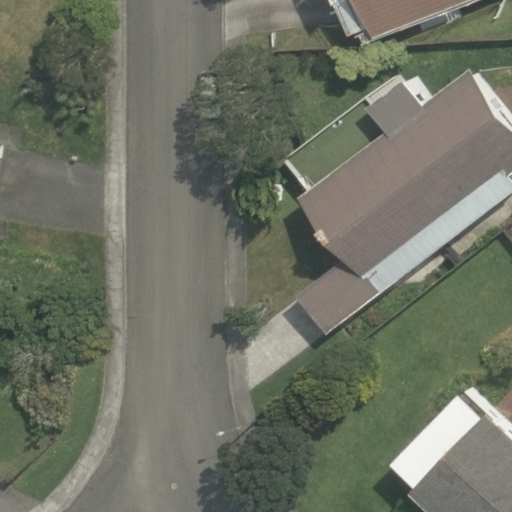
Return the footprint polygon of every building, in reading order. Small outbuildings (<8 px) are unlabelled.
[(383,0),(397,36),(489,0),(383,0)] [(511,204),(511,94),(491,67),(445,102),(426,77),(391,104),(411,131),(325,196),(366,251),(397,291),(511,204)] [(0,223),(15,146),(0,143),(0,223)] [(343,333),(397,291),(366,251),(312,293),(343,333)] [(438,484),(432,490),(454,511),(511,511),(511,412),(510,415),(484,390),(415,461),(438,484)]
